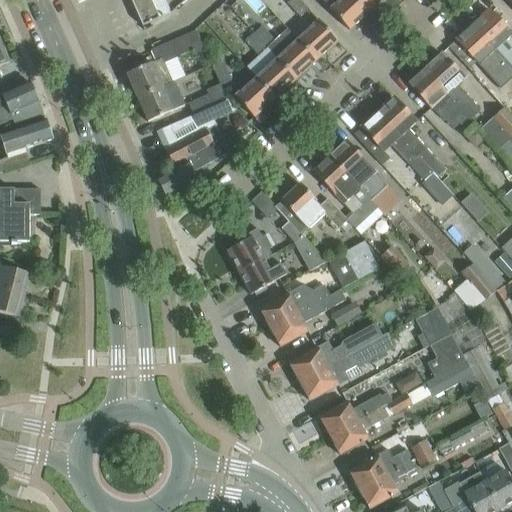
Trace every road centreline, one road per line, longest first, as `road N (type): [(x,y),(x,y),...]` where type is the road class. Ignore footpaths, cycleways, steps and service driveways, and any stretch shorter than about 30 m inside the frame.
road 1 (secondary): [(151,416),(138,283),(105,183)]
road 2 (secondary): [(105,183),(117,291),(112,414)]
road 3 (residential): [(265,156),(432,0)]
road 4 (unclassified): [(266,480),(276,442),(200,296)]
road 5 (secondary): [(105,183),(35,0)]
